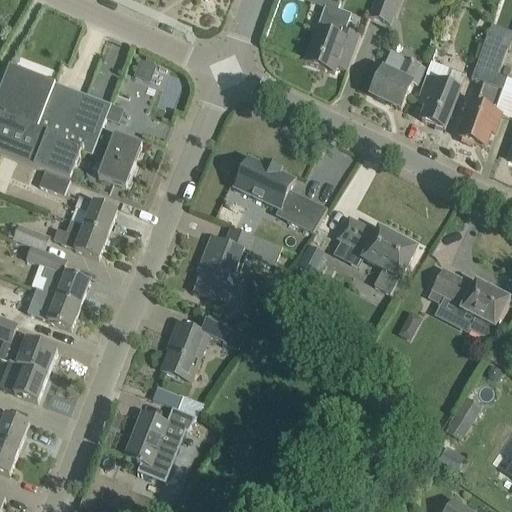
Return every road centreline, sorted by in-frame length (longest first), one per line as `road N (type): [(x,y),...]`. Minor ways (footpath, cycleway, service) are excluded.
road 1 (residential): [(56,511),(227,74)]
road 2 (residential): [(511,214),(227,74)]
road 3 (residential): [(227,74),(64,0)]
